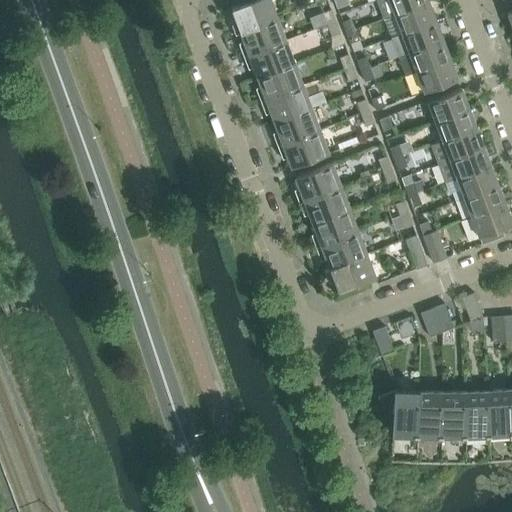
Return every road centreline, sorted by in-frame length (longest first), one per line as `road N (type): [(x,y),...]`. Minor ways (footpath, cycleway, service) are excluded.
road 1 (secondary): [(182,436),(20,0)]
road 2 (residential): [(310,335),(191,0)]
road 3 (residential): [(310,335),(511,258)]
road 4 (residential): [(511,128),(464,0)]
